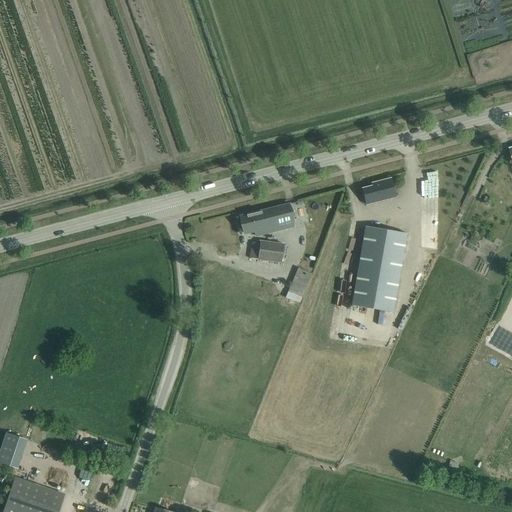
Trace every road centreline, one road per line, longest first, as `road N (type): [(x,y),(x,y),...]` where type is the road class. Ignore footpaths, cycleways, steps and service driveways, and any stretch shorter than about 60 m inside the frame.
road 1 (secondary): [(169,199),(511,109)]
road 2 (unclassified): [(121,511),(184,316),(173,216)]
road 3 (secondary): [(0,245),(169,199)]
